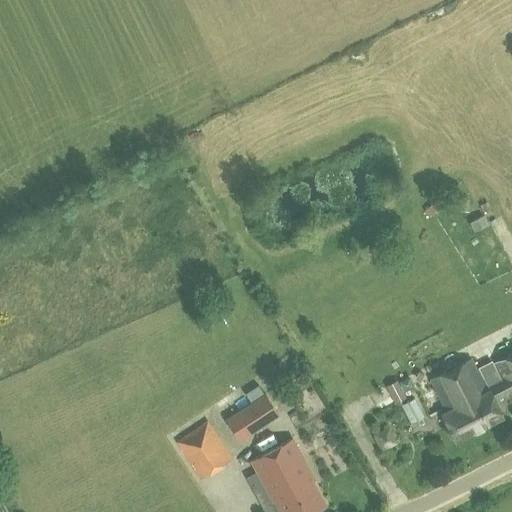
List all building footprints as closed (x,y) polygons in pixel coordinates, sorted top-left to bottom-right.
[(305,265),(320,308),(390,284),(378,250),(328,267),(325,258),(305,265)] [(214,335),(235,320),(223,302),(201,318),(214,335)] [(382,406),(435,378),(408,327),(356,355),(382,406)] [(337,378),(358,371),(348,341),(327,349),(337,378)] [(442,414),(455,440),(502,417),(494,400),(510,392),(511,395),(511,353),(495,362),(501,374),(483,383),(475,366),(433,384),(447,412),(442,414)] [(267,396),(227,422),(239,440),(279,414),(267,396)] [(410,422),(423,415),(414,398),(401,404),(410,422)] [(176,442),(201,480),(233,460),(208,421),(176,442)] [(372,434),(381,452),(398,443),(389,426),(372,434)] [(275,501),(281,511),(314,511),(326,505),(313,481),(315,480),(292,438),(251,460),(274,502),(275,501)]
